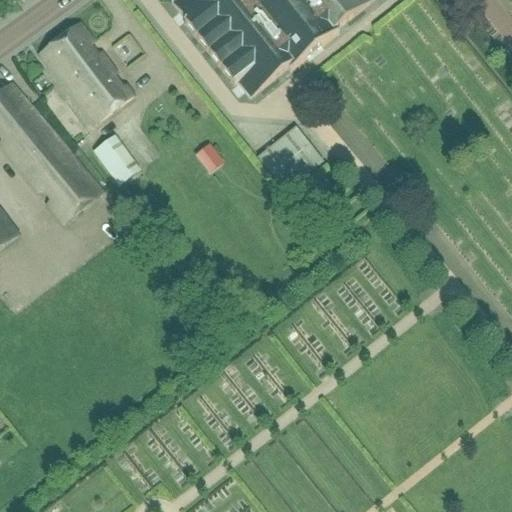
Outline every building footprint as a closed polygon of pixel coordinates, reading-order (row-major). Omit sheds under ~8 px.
[(176,0),(169,6),(184,25),(182,26),(232,89),(236,86),(249,102),(287,72),(289,76),(339,37),(336,33),(373,4),(370,0),(176,0)] [(438,0),(448,12),(459,3),(456,0),(438,0)] [(96,60),(88,50),(93,45),(79,27),(40,57),(52,73),(51,74),(94,129),(134,98),(124,86),(122,87),(122,88),(120,89),(112,80),(116,78),(100,57),(96,60)] [(121,68),(142,58),(133,40),(112,50),(121,68)] [(102,196),(10,85),(0,93),(0,140),(1,142),(0,142),(0,149),(37,193),(42,191),(50,201),(46,206),(63,227),(102,196)] [(296,127),(257,158),(285,194),(324,163),(296,127)] [(119,188),(139,173),(113,139),(93,154),(119,188)] [(0,215),(0,251),(17,238),(0,215)]
